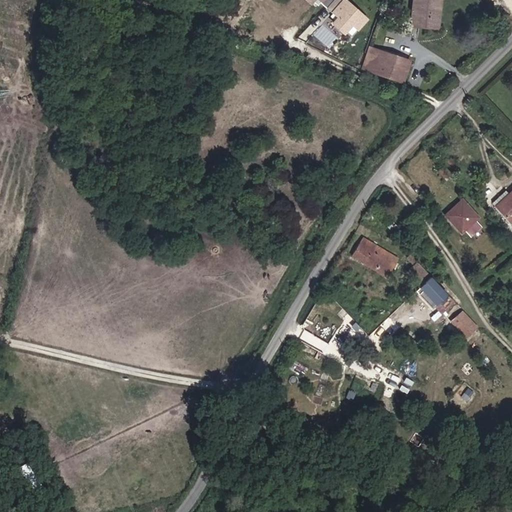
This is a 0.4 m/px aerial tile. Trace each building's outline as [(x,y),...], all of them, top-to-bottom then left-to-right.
[(366,18),(343,0),(333,0),(326,9),(333,15),(331,18),(336,22),(334,24),(345,33),(347,30),(353,35),(366,18)] [(410,0),(408,25),(438,28),(440,0),(410,0)] [(369,48),(363,70),(405,81),(411,60),(369,48)] [(511,193),(510,195),(505,190),(492,203),(511,223),(511,193)] [(468,217),(472,214),(455,197),(439,213),(456,230),(459,227),(465,232),(474,223),(468,217)] [(352,255),(391,275),(399,259),(361,238),(352,255)] [(404,274),(421,290),(444,313),(453,303),(431,281),(427,278),(413,263),(404,274)] [(454,323),(464,333),(469,338),(479,329),(474,324),(464,314),(454,323)]
